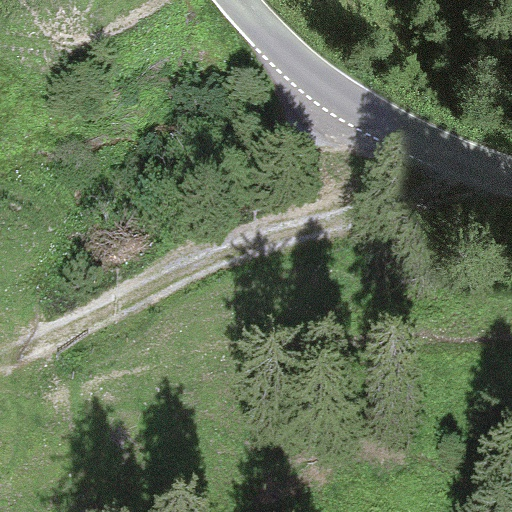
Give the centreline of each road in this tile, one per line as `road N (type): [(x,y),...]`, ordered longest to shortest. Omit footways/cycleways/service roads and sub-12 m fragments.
road 1 (track): [(0,357),(456,153)]
road 2 (tertiary): [(237,0),(316,76),(379,119),(511,176)]
